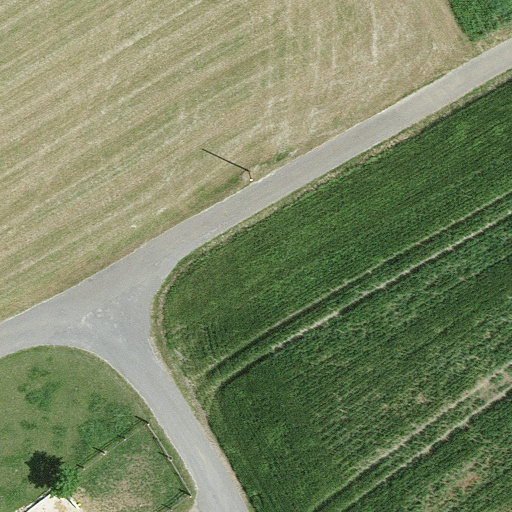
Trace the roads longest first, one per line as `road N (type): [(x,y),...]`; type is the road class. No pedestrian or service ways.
road 1 (unclassified): [(94,291),(511,52)]
road 2 (unclassified): [(231,511),(94,291)]
